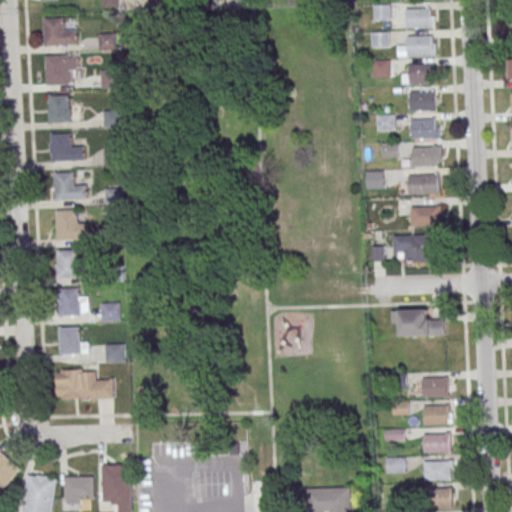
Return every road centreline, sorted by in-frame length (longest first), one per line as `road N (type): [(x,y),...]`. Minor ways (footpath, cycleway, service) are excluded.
road 1 (residential): [(132,433),(47,434),(27,416),(6,0)]
road 2 (residential): [(490,511),(469,0)]
road 3 (residential): [(511,282),(373,287)]
